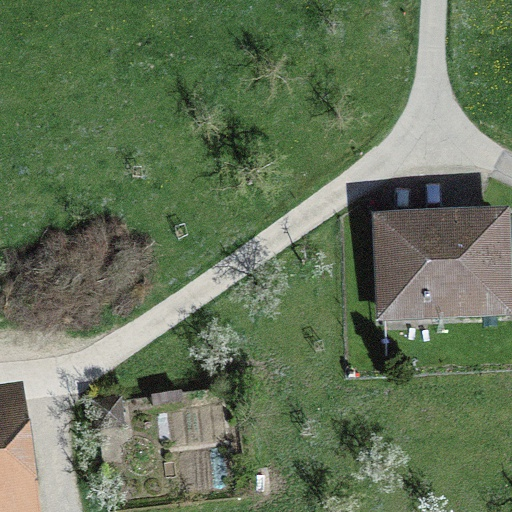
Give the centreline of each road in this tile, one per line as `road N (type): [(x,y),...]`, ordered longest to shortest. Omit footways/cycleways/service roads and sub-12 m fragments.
road 1 (track): [(0,382),(77,375),(449,139)]
road 2 (unclassified): [(511,170),(449,139),(438,120),(434,0)]
